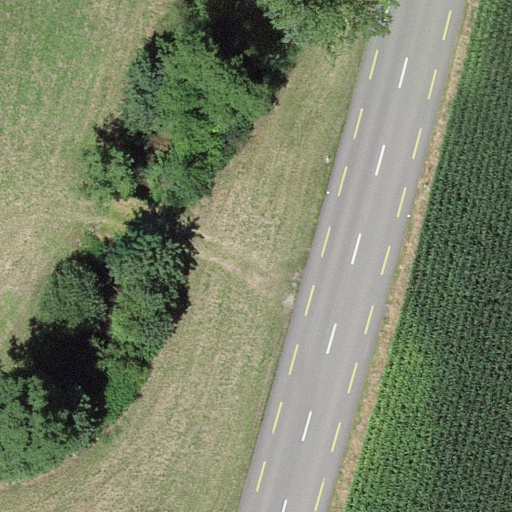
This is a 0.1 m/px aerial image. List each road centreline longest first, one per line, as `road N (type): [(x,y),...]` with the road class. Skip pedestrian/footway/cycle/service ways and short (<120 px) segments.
road 1 (tertiary): [(283,511),(421,0)]
road 2 (track): [(341,306),(202,245),(90,209),(0,224)]
